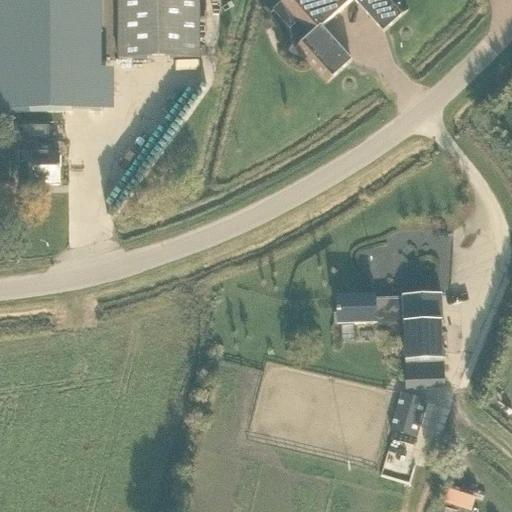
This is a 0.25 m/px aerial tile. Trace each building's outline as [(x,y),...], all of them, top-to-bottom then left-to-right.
[(101,0),(1,0),(2,113),(102,113),(101,0)] [(199,0),(119,0),(120,60),(200,60),(199,0)] [(313,36),(297,51),(328,85),(352,63),(322,30),(354,1),(384,34),(408,12),(396,0),(287,0),(284,3),(313,36)] [(50,127),(24,127),(24,155),(20,155),(21,187),(61,187),(61,144),(50,144),(50,127)] [(404,298),(404,299),(376,300),(376,299),(338,300),(339,326),(377,325),(405,324),(406,364),(444,362),(442,297),(404,298)] [(446,365),(406,366),(407,388),(447,386),(446,365)] [(415,439),(421,417),(426,401),(401,393),(390,432),(415,439)] [(413,475),(416,453),(391,449),(387,471),(413,475)] [(451,493),(448,508),(465,511),(476,511),(480,499),(451,493)]
